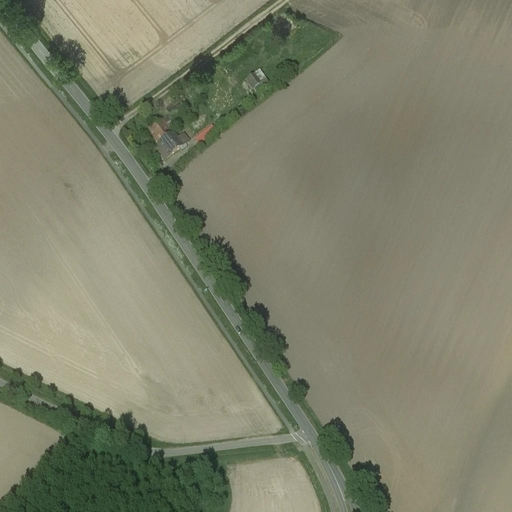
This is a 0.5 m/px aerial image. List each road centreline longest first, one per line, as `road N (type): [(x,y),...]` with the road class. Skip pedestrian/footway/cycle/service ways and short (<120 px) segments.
road 1 (tertiary): [(310,436),(144,183),(0,1)]
road 2 (unclassified): [(310,436),(137,452),(0,383)]
road 3 (track): [(283,0),(109,134)]
